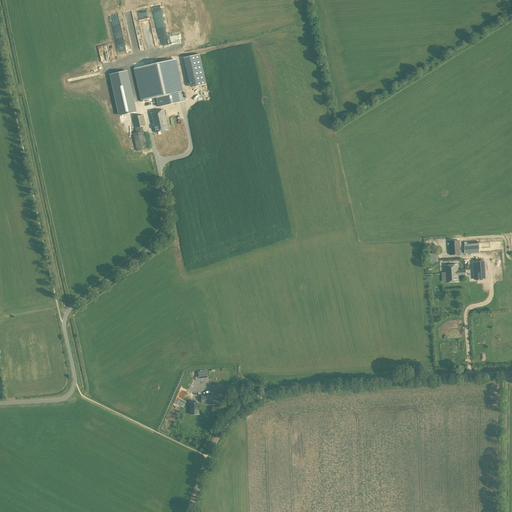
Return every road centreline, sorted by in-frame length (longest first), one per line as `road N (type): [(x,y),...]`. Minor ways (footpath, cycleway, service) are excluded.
road 1 (unclassified): [(189,511),(219,434),(259,397),(309,385),(511,372)]
road 2 (unclassified): [(0,403),(70,392),(66,311),(145,251),(164,224),(154,146)]
